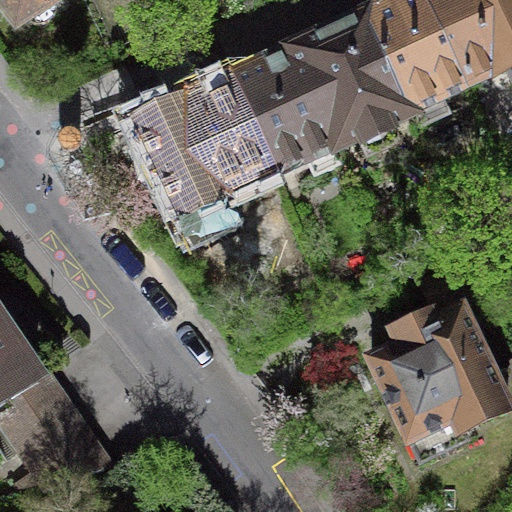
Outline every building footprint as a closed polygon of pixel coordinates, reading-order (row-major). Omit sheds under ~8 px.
[(0,0),(0,12),(2,15),(10,8),(18,19),(41,0),(0,0)] [(368,17),(365,18),(411,114),(413,113),(412,110),(467,84),(427,0),(406,0),(368,18),(368,17)] [(511,0),(427,0),(467,84),(495,71),(497,74),(511,67),(511,0)] [(293,52),(338,148),(411,114),(365,18),(315,41),(293,52)] [(251,73),(235,80),(279,172),(306,160),(315,178),(340,166),(332,148),(335,146),(336,149),(338,148),(293,52),(291,53),(291,54),(251,73)] [(179,219),(279,172),(235,80),(175,109),(135,127),(179,219)] [(466,263),(420,284),(427,299),(434,314),(480,292),(466,263)] [(0,424),(46,493),(109,468),(46,376),(36,383),(0,330),(0,329),(8,320),(1,309),(0,308),(0,424)] [(401,349),(371,363),(409,442),(410,442),(421,464),(468,442),(462,431),(508,410),(462,312),(436,324),(433,317),(414,326),(394,335),(401,349)]
